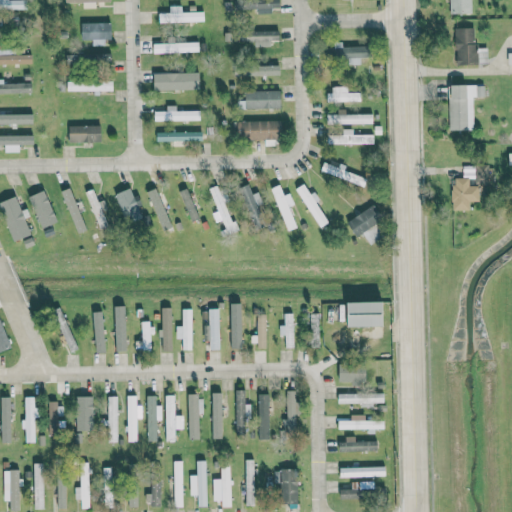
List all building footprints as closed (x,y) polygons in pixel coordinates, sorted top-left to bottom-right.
[(0,0),(0,10),(26,10),(26,0),(0,0)] [(83,8),(96,8),(95,1),(111,1),(111,0),(63,0),(64,2),(83,2),(83,8)] [(272,13),(272,7),(280,7),(280,0),(233,0),(234,10),(258,9),(258,14),(272,13)] [(450,0),(450,13),(471,12),(470,0),(450,0)] [(158,13),(158,22),(204,23),(204,11),(182,11),(182,6),(170,5),(170,13),(158,13)] [(111,39),(111,22),(81,22),(82,40),(92,39),(92,46),(105,46),(105,39),(111,39)] [(475,27),(454,28),(456,65),(476,64),(475,27)] [(279,30),(224,31),(224,41),(255,40),(255,46),(271,46),(271,40),(279,40),(279,30)] [(153,42),(153,53),(199,52),(199,42),(153,42)] [(360,63),(360,57),(371,57),(370,45),(333,45),(333,47),(325,47),(325,58),(348,58),(348,64),(360,63)] [(0,50),(0,63),(32,63),(32,55),(16,55),(15,50),(0,50)] [(279,75),(279,65),(242,65),(242,75),(279,75)] [(200,89),(200,72),(153,73),(153,90),(200,89)] [(3,83),(3,80),(0,80),(0,92),(31,92),(31,82),(3,83)] [(113,80),(67,81),(67,91),(113,90),(113,80)] [(448,130),(473,129),(472,96),(485,96),(484,85),(448,85),(448,130)] [(341,93),(341,86),(328,86),(329,101),(360,101),(360,92),(341,93)] [(279,90),(244,90),(245,100),(238,100),(238,108),(280,107),(279,90)] [(155,121),(201,120),(200,110),(176,111),(176,105),(166,105),(166,110),(154,110),(155,121)] [(327,115),(327,124),(373,123),(372,114),(345,115),(345,109),(337,110),(337,114),(327,115)] [(282,120),(236,121),(236,140),(282,139),(282,120)] [(69,142),(102,141),(101,124),(69,125),(69,142)] [(373,135),(350,134),(350,129),(340,129),(340,135),(327,134),(327,143),(373,144),(373,135)] [(155,141),(204,140),(204,131),(155,132),(155,141)] [(34,134),(0,134),(0,144),(34,144),(34,134)] [(478,201),(478,186),(469,185),(469,178),(452,177),(451,209),(469,210),(469,201),(478,201)] [(265,226),(257,205),(262,203),(258,192),(252,194),(248,184),(229,191),(227,187),(220,190),(226,206),(241,199),(254,230),(265,226)] [(296,227),(288,206),(294,204),(289,193),(283,195),(279,184),(271,187),(287,231),(296,227)] [(296,188),(319,228),(329,222),(312,192),(309,194),(304,184),(296,188)] [(217,211),(212,213),(215,222),(222,220),(227,234),(233,232),(220,185),(210,188),(217,211)] [(171,229),(157,187),(148,191),(162,232),(171,229)] [(180,190),(189,221),(198,219),(189,187),(180,190)] [(114,194),(124,223),(141,218),(131,188),(114,194)] [(57,221),(44,190),(28,196),(41,228),(57,221)] [(102,212),(98,214),(95,205),(90,207),(100,230),(108,226),(102,212)] [(382,221),(374,205),(346,220),(354,236),(382,221)] [(346,326),(382,326),(381,300),(346,301),(346,326)] [(172,350),(171,307),(160,307),(161,351),(172,350)] [(191,309),(182,308),(181,326),(176,326),(176,338),(182,338),(182,349),(191,350),(191,309)] [(218,308),(208,308),(209,325),(203,325),(204,339),(209,339),(209,349),(219,349),(218,308)] [(232,330),(226,330),(227,341),(233,340),(233,349),(242,349),(241,312),(231,312),(232,330)] [(293,347),(292,313),(284,313),(284,325),(279,325),(279,335),(284,335),(285,348),(293,347)] [(265,314),(256,314),(257,348),(266,348),(265,314)] [(0,351),(11,347),(0,319),(0,351)] [(151,322),(141,322),(142,346),(150,346),(149,332),(151,332),(151,322)] [(338,383),(365,382),(365,364),(338,364),(338,383)] [(250,416),(250,404),(245,404),(245,390),(235,389),(234,436),(244,436),(245,416),(250,416)] [(295,402),(295,390),(287,390),(285,435),(295,435),(295,426),(299,426),(301,402),(295,402)] [(199,439),(198,413),(201,413),(201,393),(187,394),(188,439),(199,439)] [(212,439),(221,439),(221,393),(211,393),(212,439)] [(338,404),(372,405),(372,403),(383,403),(383,394),(338,393),(338,404)] [(257,394),(258,440),(269,439),(268,394),(257,394)] [(127,395),(127,441),(136,441),(136,395),(127,395)] [(157,441),(156,420),(161,419),(161,405),(156,405),(155,395),(146,395),(147,441),(157,441)] [(174,395),(164,395),(165,441),(175,440),(175,426),(179,426),(179,417),(174,417),(174,395)] [(34,442),(34,396),(23,396),(24,429),(25,429),(25,442),(34,442)] [(117,396),(108,396),(108,442),(117,442),(117,396)] [(1,397),(2,443),(10,442),(10,397),(1,397)] [(48,401),(49,435),(61,435),(60,401),(48,401)] [(365,420),(365,414),(350,414),(350,420),(338,420),(337,428),(383,429),(384,420),(365,420)] [(337,441),(338,451),(377,450),(376,440),(355,440),(355,436),(344,436),(345,441),(337,441)] [(253,459),(245,459),(245,505),(254,505),(253,459)] [(205,460),(196,461),(196,475),(190,475),(190,495),(197,495),(197,506),(207,506),(205,460)] [(174,507),(182,506),(181,461),(173,461),(174,507)] [(231,506),(229,461),(218,461),(219,485),(215,485),(216,494),(221,494),(221,506),(231,506)] [(43,463),(33,463),(34,509),(43,509),(43,463)] [(339,477),(385,476),(384,466),(339,467),(339,477)] [(89,490),(90,511),(123,511),(122,498),(114,498),(113,467),(102,468),(103,489),(89,490)] [(297,469),(274,469),(274,483),(279,482),(280,503),(297,503),(297,469)] [(3,470),(3,501),(9,500),(9,511),(19,510),(18,470),(3,470)] [(75,499),(80,499),(81,508),(89,508),(87,471),(78,471),(78,486),(74,487),(75,499)] [(159,505),(160,477),(150,477),(150,494),(145,494),(145,505),(159,505)] [(339,498),(384,498),(384,489),(373,489),(373,481),(351,482),(351,489),(339,489),(339,498)]
